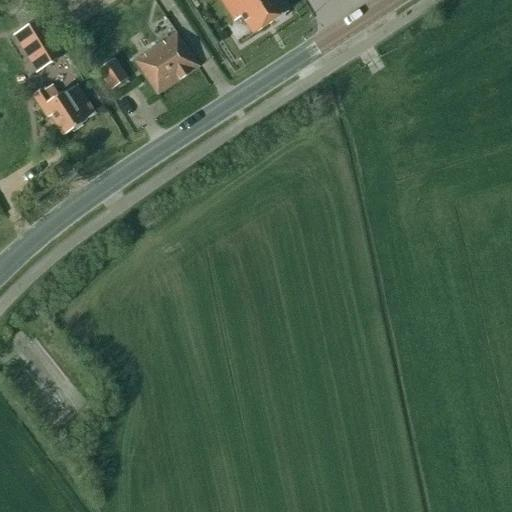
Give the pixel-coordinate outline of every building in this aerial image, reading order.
[(252,36),(286,14),(276,0),(218,0),(233,23),(240,18),(252,36)] [(41,20),(13,37),(36,74),(64,57),(41,20)] [(157,96),(199,68),(176,34),(134,62),(157,96)] [(114,61),(97,72),(111,92),(127,81),(114,61)] [(63,139),(96,119),(76,87),(53,101),(45,89),(31,97),(45,119),(48,116),(63,139)]
